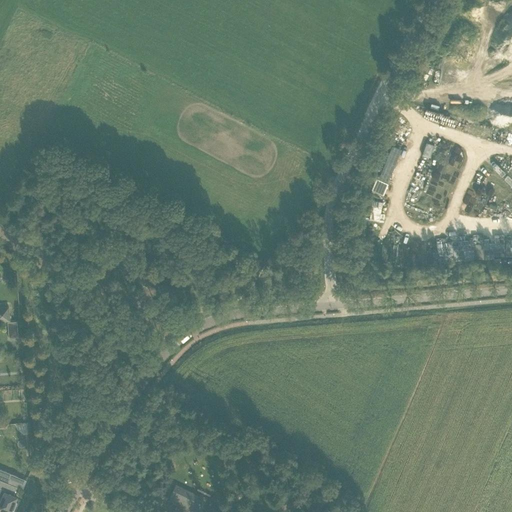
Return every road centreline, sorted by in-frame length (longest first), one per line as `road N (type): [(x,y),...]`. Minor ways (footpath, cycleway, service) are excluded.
road 1 (unclassified): [(332,307),(327,226),(343,168),(428,0)]
road 2 (track): [(46,254),(51,435),(79,486)]
road 3 (unclassified): [(63,511),(132,397),(190,330)]
road 4 (unclassified): [(190,330),(0,230)]
road 5 (track): [(217,319),(343,168)]
road 6 (unclassified): [(332,307),(511,292)]
road 7 (unclassified): [(190,330),(236,314),(332,307)]
